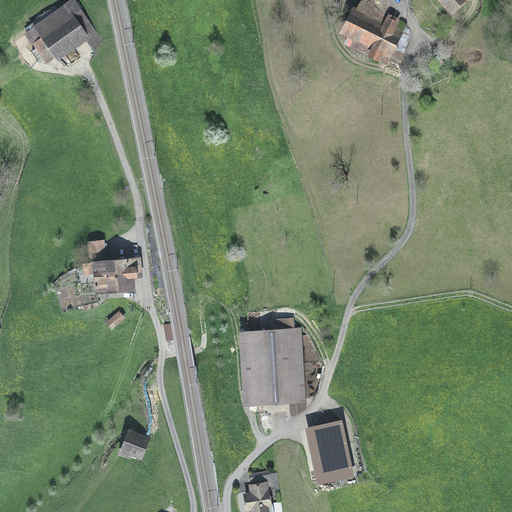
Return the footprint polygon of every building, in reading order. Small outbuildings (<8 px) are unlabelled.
[(465,0),(440,0),(451,12),(465,0)] [(58,11),(27,33),(38,48),(33,51),(41,63),(46,60),(48,63),(86,36),(73,17),(66,22),(58,11)] [(388,19),(384,26),(353,11),(343,31),(356,38),(351,47),(382,62),(387,53),(391,55),(401,35),(393,31),(396,23),(388,19)] [(89,250),(105,248),(104,238),(88,240),(89,250)] [(139,259),(95,263),(98,293),(130,290),(129,277),(141,276),(139,259)] [(124,318),(119,312),(107,323),(111,328),(124,318)] [(300,330),(245,334),(248,402),(293,400),(293,415),(305,410),(300,330)] [(338,424),(314,429),(325,479),(349,474),(338,424)] [(149,440),(129,431),(122,449),(142,457),(149,440)] [(266,484),(252,486),(253,494),(246,495),(248,508),(253,507),(254,511),(283,511),(281,502),(269,504),(266,484)]
